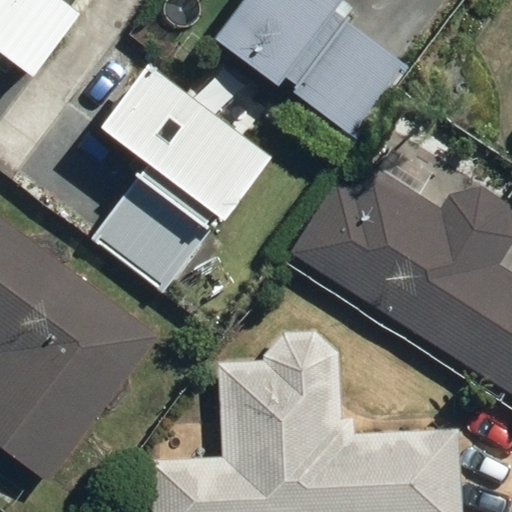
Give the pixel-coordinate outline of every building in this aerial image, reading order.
[(98,2),(94,0),(0,0),(0,70),(21,43),(51,65),(98,2)] [(357,0),(257,0),(232,36),(312,94),(364,130),(419,53),(367,16),(353,6),(357,0)] [(291,147),(165,54),(121,115),(165,147),(103,232),(173,284),(233,202),(245,211),(291,147)] [(463,188),(460,189),(450,204),(388,163),(366,197),(345,183),(302,249),(511,389),(511,258),(506,255),(511,246),(511,195),(510,194),(508,192),(506,191),(504,189),(501,188),(499,187),(496,186),(494,185),(491,184),(489,184),(486,183),(483,183),(481,183),(478,183),(475,184),(473,184),(470,185),(468,186),(465,187),(463,188)] [(0,435),(60,480),(168,332),(171,327),(4,205),(0,210),(0,343),(8,350),(0,360),(0,435)] [(158,453),(161,511),(471,511),(466,420),(364,426),(363,410),(348,411),(344,346),(226,353),(232,448),(158,453)]
